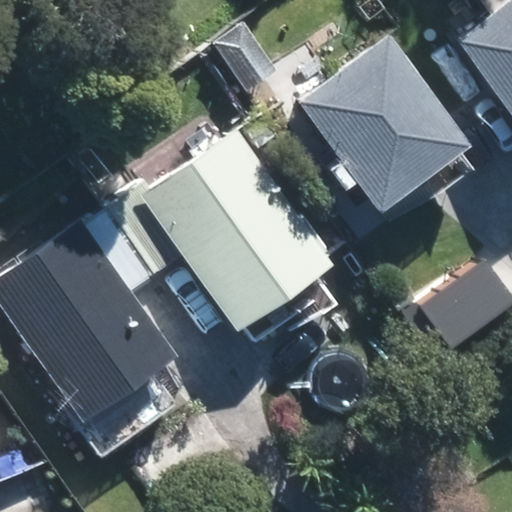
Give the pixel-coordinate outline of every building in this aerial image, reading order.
[(511,4),(460,40),(511,115),(511,4)] [(241,15),(197,46),(233,96),(277,65),(241,15)] [(298,95),(381,213),(473,150),(389,31),(298,95)] [(243,126),(142,196),(237,333),(338,263),(243,126)] [(85,222),(0,279),(0,297),(85,424),(179,361),(85,222)]
